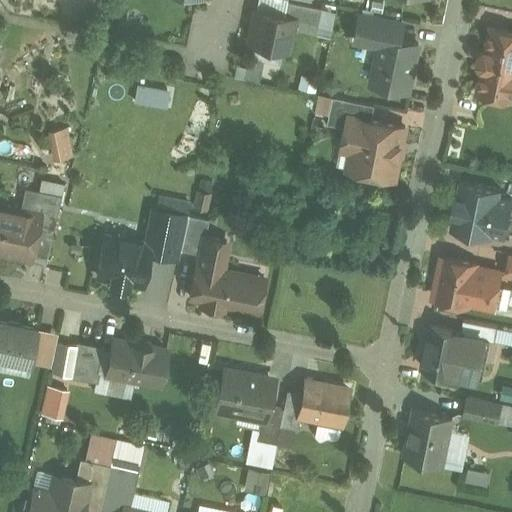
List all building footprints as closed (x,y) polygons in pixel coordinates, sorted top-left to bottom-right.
[(322,8),(287,1),(284,16),(294,19),(292,29),(317,34),(322,8)] [(284,16),(256,11),(249,42),(288,50),(292,29),(294,19),(284,16)] [(398,19),(359,12),(354,33),(381,38),(381,36),(394,39),(398,19)] [(511,32),(491,28),(487,50),(485,50),(480,53),(478,62),(481,67),(483,68),(478,91),(511,98),(511,96),(511,32)] [(394,39),(381,36),(381,38),(371,83),(409,91),(419,44),(394,39)] [(164,106),(168,88),(136,82),(133,100),(164,106)] [(316,94),(315,111),(327,112),(329,96),(316,94)] [(375,105),(332,97),(326,124),(347,128),(349,116),(372,120),(375,105)] [(372,120),(349,116),(347,128),(343,145),(357,148),(353,170),(395,179),(406,127),(372,120)] [(46,130),(54,159),(73,154),(66,125),(46,130)] [(491,191),(459,184),(451,224),(483,231),(508,237),(509,232),(511,216),(511,209),(488,205),(491,191)] [(62,194),(40,190),(35,212),(34,214),(41,215),(37,230),(53,233),(62,194)] [(35,212),(0,204),(0,251),(31,258),(37,230),(41,215),(34,214),(35,212)] [(149,206),(143,242),(145,243),(144,250),(174,256),(181,212),(149,206)] [(209,219),(189,215),(180,250),(200,254),(202,254),(205,235),(209,219)] [(143,242),(98,234),(91,275),(105,278),(104,282),(127,286),(127,282),(138,283),(144,250),(145,243),(143,242)] [(246,273),(219,268),(225,239),(205,235),(202,254),(200,254),(198,264),(197,263),(190,297),(202,299),(201,304),(223,309),(224,304),(257,311),(263,283),(245,279),(246,273)] [(477,264),(444,257),(441,273),(438,274),(436,282),(438,284),(435,298),(468,304),(469,302),(486,305),(486,304),(489,292),(491,292),(497,288),(498,286),(501,272),(476,266),(477,264)] [(497,288),(491,292),(489,292),(486,304),(500,307),(503,305),(507,290),(505,287),(498,286),(497,288)] [(39,328),(0,320),(0,355),(32,362),(39,328)] [(461,332),(430,326),(422,366),(454,373),(476,377),(484,339),(484,337),(470,334),(472,322),(464,320),(461,332)] [(498,327),(472,322),(470,334),(484,337),(484,339),(495,342),(498,327)] [(167,349),(114,338),(107,374),(160,384),(167,349)] [(56,342),(50,371),(59,372),(64,343),(56,342)] [(104,347),(77,342),(70,377),(98,382),(104,347)] [(270,378),(225,369),(217,409),(261,418),(261,414),(263,414),(265,404),(270,378)] [(348,388),(305,380),(303,394),(299,414),(300,414),(319,418),(342,422),(348,388)] [(39,413),(62,418),(69,389),(46,383),(39,413)] [(511,401),(511,386),(500,386),(499,400),(511,401)] [(303,394),(287,391),(283,408),(280,425),(298,428),(300,414),(299,414),(303,394)] [(502,405),(467,397),(464,415),(499,423),(502,405)] [(283,408),(265,404),(263,414),(261,414),(261,418),(256,438),(277,443),(280,425),(283,408)] [(453,417),(413,409),(409,428),(411,428),(405,455),(404,454),(404,456),(443,464),(453,417)] [(342,422),(319,418),(316,435),(318,439),(322,439),(325,437),(334,439),(339,436),(342,422)] [(110,465),(80,458),(76,479),(89,482),(83,508),(100,511),(110,465)] [(139,471),(110,465),(100,511),(99,511),(123,511),(125,506),(130,508),(139,471)] [(245,468),(243,490),(265,492),(267,470),(245,468)] [(466,479),(486,485),(489,474),(469,468),(466,479)] [(58,493),(35,488),(29,511),(82,511),(83,508),(89,482),(76,479),(62,476),(58,493)]
